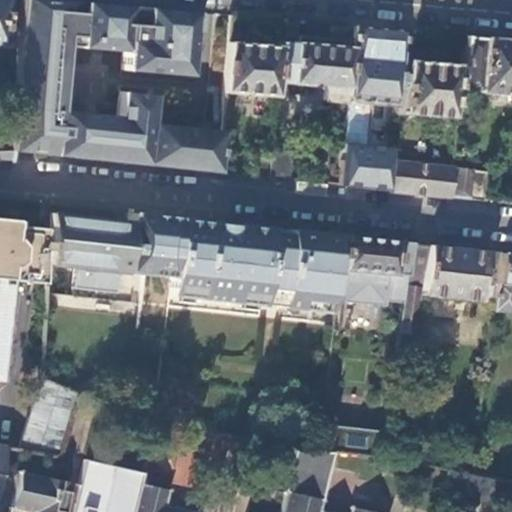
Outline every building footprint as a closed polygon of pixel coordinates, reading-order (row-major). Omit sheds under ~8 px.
[(0,0),(0,53),(2,55),(14,57),(17,25),(2,24),(3,0),(0,0)] [(103,4),(58,0),(19,0),(17,25),(14,57),(7,119),(8,134),(8,151),(140,165),(145,123),(148,95),(116,92),(113,117),(55,111),(60,45),(122,51),(120,69),(184,75),(189,12),(103,4)] [(384,191),(387,165),(363,163),(372,80),(377,81),(377,76),(396,78),(397,64),(401,30),(374,28),(351,26),(349,40),(343,101),(335,185),(384,191)] [(277,41),(277,46),(274,81),(322,86),(321,99),(343,101),(349,40),(293,35),(293,43),(277,41)] [(511,39),(502,39),(463,35),(457,91),(511,95),(511,39)] [(277,46),(226,42),(221,90),(272,96),(274,81),(277,46)] [(403,65),(397,64),(396,78),(395,83),(392,112),(449,118),(454,65),(404,60),(403,65)] [(140,165),(213,173),(214,162),(217,130),(145,123),(140,165)] [(0,168),(8,168),(8,151),(8,134),(0,134),(0,168)] [(265,178),(267,151),(252,149),(249,176),(265,178)] [(267,149),(267,151),(265,178),(285,180),(288,151),(267,149)] [(451,149),(449,168),(462,169),(464,150),(451,149)] [(387,165),(384,191),(446,197),(449,168),(394,162),(395,157),(388,156),(387,165)] [(222,163),(214,162),(213,173),(225,174),(226,168),(222,163)] [(449,168),(446,197),(479,201),(483,172),(462,169),(449,168)] [(44,212),(43,228),(41,264),(70,266),(68,288),(112,292),(115,271),(141,274),(147,215),(125,213),(124,221),(44,212)] [(147,215),(141,274),(168,277),(167,290),(197,293),(197,297),(230,302),(231,296),(279,301),(278,307),(311,311),(313,302),(334,304),(335,294),(339,270),(337,269),(341,236),(287,230),(286,234),(267,232),(267,228),(231,224),(231,226),(205,223),(206,221),(147,215)] [(0,328),(5,279),(41,283),(41,264),(43,228),(10,225),(10,220),(0,219),(0,328)] [(341,236),(337,269),(339,270),(335,294),(341,295),(341,302),(383,306),(383,300),(401,302),(409,243),(341,236)] [(477,301),(480,281),(484,251),(409,243),(401,302),(397,333),(406,334),(411,335),(416,294),(477,301)] [(480,281),(497,283),(501,253),(484,251),(480,281)] [(511,312),(511,254),(501,253),(497,283),(493,310),(511,312)] [(397,333),(390,380),(400,382),(406,334),(397,333)] [(77,396),(39,380),(17,449),(17,450),(57,457),(77,396)] [(312,448),(334,452),(379,458),(383,432),(331,425),(332,423),(316,421),(312,448)] [(312,448),(295,446),(284,492),(322,501),(323,501),(334,452),(312,448)] [(9,468),(45,474),(48,456),(12,450),(9,468)] [(167,489),(138,482),(140,472),(81,459),(75,484),(16,471),(7,508),(23,511),(372,511),(351,507),(350,511),(322,511),(320,511),(322,501),(284,492),(281,504),(279,511),(193,511),(163,505),(167,489)] [(444,489),(500,501),(500,477),(447,467),(444,489)]
